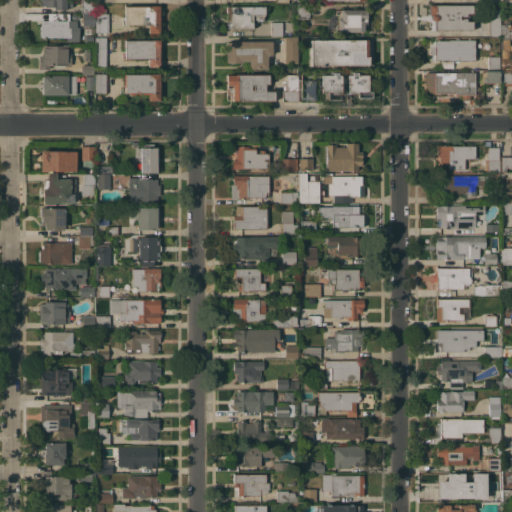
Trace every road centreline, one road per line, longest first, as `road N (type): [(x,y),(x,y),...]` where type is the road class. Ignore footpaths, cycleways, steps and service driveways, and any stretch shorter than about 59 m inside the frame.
road 1 (residential): [(511,122),(0,123)]
road 2 (residential): [(398,511),(397,0)]
road 3 (residential): [(9,511),(8,0)]
road 4 (residential): [(195,511),(194,0)]
